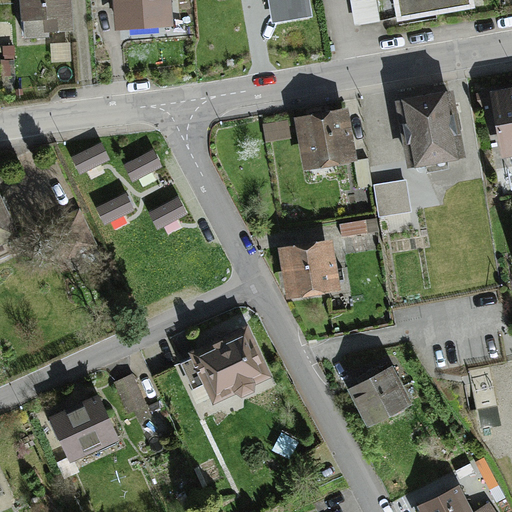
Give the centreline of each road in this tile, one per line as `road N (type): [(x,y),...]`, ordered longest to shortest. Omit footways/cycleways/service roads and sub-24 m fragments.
road 1 (unclassified): [(511,46),(171,108)]
road 2 (residential): [(256,284),(0,403)]
road 3 (residential): [(256,284),(381,511)]
road 4 (residential): [(171,108),(256,284)]
road 5 (unclassified): [(171,108),(0,128)]
